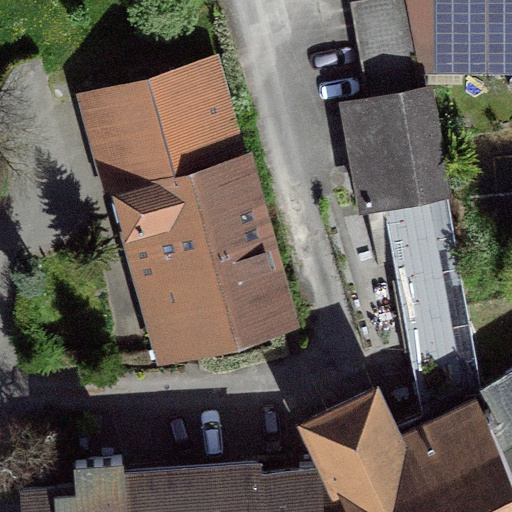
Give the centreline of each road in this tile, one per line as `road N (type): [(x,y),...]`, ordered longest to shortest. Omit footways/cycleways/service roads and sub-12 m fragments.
road 1 (unknown): [(1,404),(4,261),(16,234)]
road 2 (unknown): [(246,9),(386,0)]
